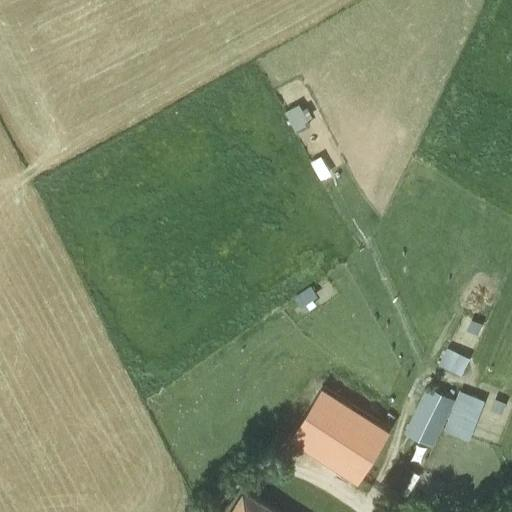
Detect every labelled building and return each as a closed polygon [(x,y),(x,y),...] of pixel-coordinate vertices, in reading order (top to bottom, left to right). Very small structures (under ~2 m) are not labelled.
[(447,350),(438,367),(460,378),(469,361),(447,350)] [(455,402),(426,388),(404,435),(433,448),(455,402)] [(386,429),(321,389),(290,438),(357,478),(374,449),(386,429)] [(485,403),(459,393),(443,434),(468,444),(485,403)] [(272,511),(243,493),(231,511),(272,511)]
